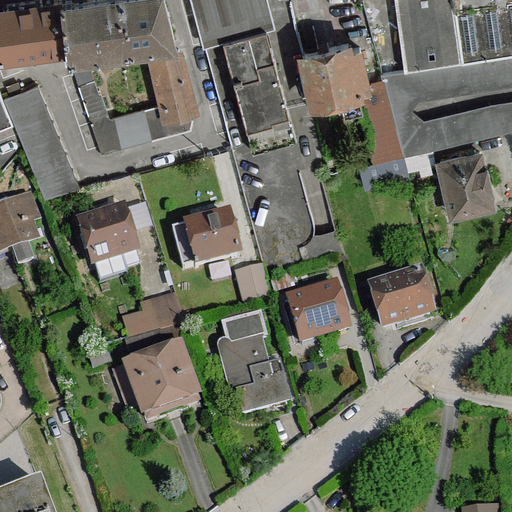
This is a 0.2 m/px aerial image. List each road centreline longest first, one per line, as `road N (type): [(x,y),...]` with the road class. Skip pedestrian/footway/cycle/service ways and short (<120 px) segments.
road 1 (residential): [(253,511),(423,383)]
road 2 (residential): [(423,383),(471,339),(511,284)]
